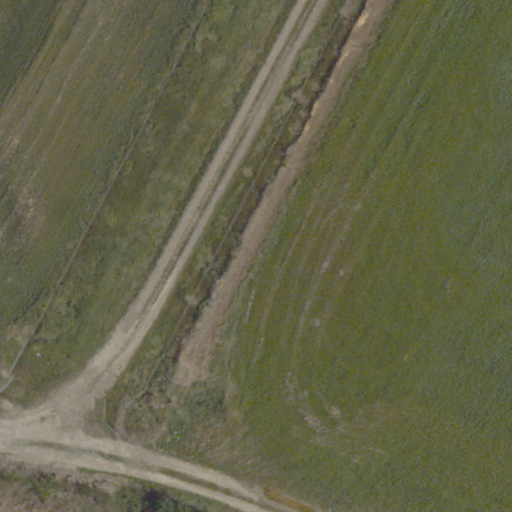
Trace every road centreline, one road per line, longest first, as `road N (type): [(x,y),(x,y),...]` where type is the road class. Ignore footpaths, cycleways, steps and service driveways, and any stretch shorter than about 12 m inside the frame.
road 1 (track): [(278,0),(92,348),(9,421)]
road 2 (track): [(276,511),(0,420)]
